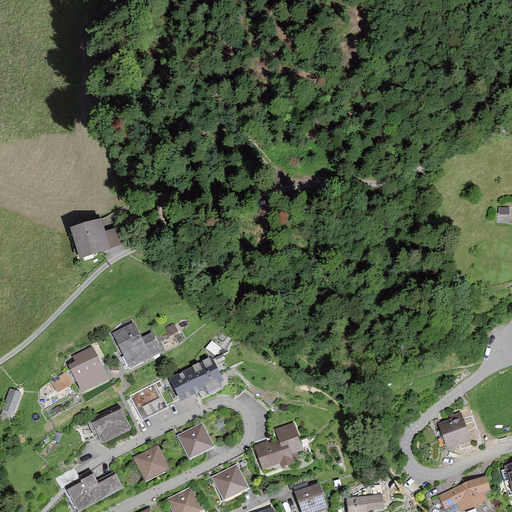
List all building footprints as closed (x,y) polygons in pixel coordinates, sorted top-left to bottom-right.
[(95,223),(69,232),(77,256),(103,248),(101,243),(105,242),(107,249),(123,244),(118,231),(103,236),(98,222),(95,223)] [(134,325),(114,335),(124,356),(128,355),(133,366),(161,353),(153,335),(141,341),(134,325)] [(218,347),(205,364),(171,381),(181,401),(199,392),(214,385),(219,379),(232,363),(225,357),(227,354),(218,347)] [(74,366),(70,368),(82,392),(93,386),(91,382),(105,375),(93,349),(77,357),(80,363),(76,365),(76,363),(74,364),(74,366)] [(51,376),(57,388),(74,379),(67,367),(51,376)] [(214,385),(199,392),(202,399),(224,389),(219,379),(214,385)] [(3,409),(1,415),(10,419),(19,394),(11,391),(4,410),(3,409)] [(154,394),(154,397),(138,399),(140,416),(168,413),(165,392),(154,394)] [(118,407),(92,420),(102,440),(129,428),(118,407)] [(461,419),(434,429),(439,444),(446,441),(448,447),(468,439),(461,419)] [(202,424),(179,435),(189,456),(212,445),(202,424)] [(272,445),(257,450),(265,473),(265,471),(279,466),(278,464),(281,463),(282,467),(293,463),(290,453),(302,449),(293,426),(277,432),(281,442),(272,445)] [(159,447),(136,458),(145,478),(168,467),(159,447)] [(236,466),(216,475),(226,496),(246,486),(236,466)] [(511,467),(502,471),(504,478),(510,476),(511,481),(511,467)] [(72,469),(55,478),(61,489),(63,489),(67,496),(72,493),(78,503),(89,497),(93,504),(123,489),(114,473),(97,482),(92,473),(78,480),(72,469)] [(305,478),(291,484),(294,492),(308,487),(305,478)] [(464,485),(441,497),(447,511),(452,511),(460,509),(461,511),(485,501),(482,492),(488,490),(485,479),(464,485)] [(320,486),(296,494),(301,508),(300,508),(301,511),(313,511),(327,507),(320,486)] [(191,489),(169,500),(175,511),(194,511),(201,509),(191,489)] [(381,496),(347,499),(348,511),(367,511),(368,511),(373,510),(375,506),(382,505),(381,496)]
